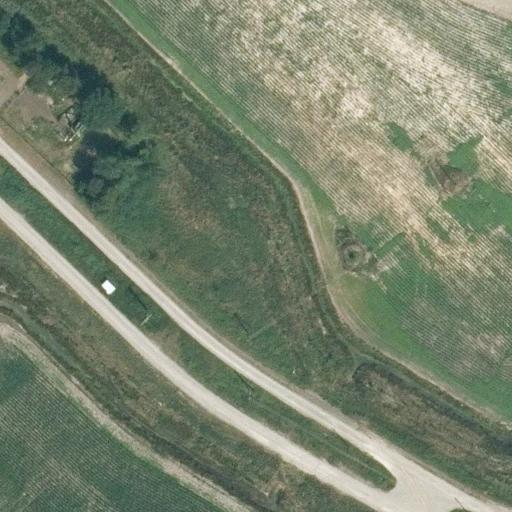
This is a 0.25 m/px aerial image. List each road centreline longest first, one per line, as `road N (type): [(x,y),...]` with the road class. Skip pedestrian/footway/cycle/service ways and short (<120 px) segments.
road 1 (track): [(0,141),(218,347),(482,511)]
road 2 (track): [(396,511),(209,401),(0,209)]
